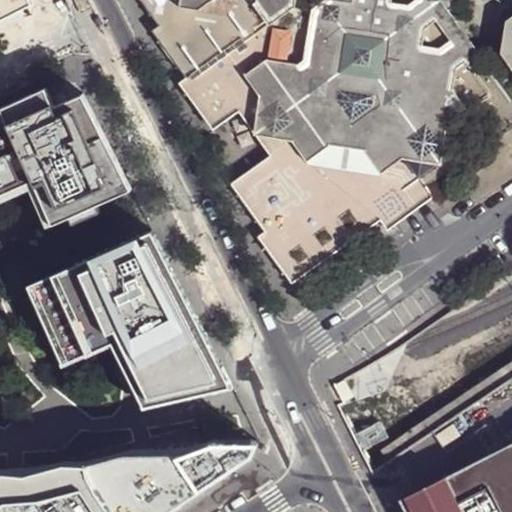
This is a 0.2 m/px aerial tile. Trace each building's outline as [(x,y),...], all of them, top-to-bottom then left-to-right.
[(142,0),(147,6),(161,27),(154,32),(188,79),(182,85),(215,132),(240,114),(253,133),(271,158),(233,185),(266,232),(260,238),(281,266),(293,284),(324,261),(318,252),(299,265),(295,259),(279,237),(285,234),(254,185),(294,157),(251,94),(220,115),(200,86),(207,81),(175,34),(181,29),(161,0),(142,0)] [(161,0),(181,29),(175,34),(207,81),(200,86),(220,115),(251,94),(294,157),(254,185),(285,234),(279,237),(295,259),(299,265),(318,252),(324,261),(381,220),(393,212),(395,207),(394,202),(393,197),(384,184),(385,181),(382,176),(410,161),(421,160),(420,174),(424,180),(465,150),(450,130),(492,99),(472,70),(421,0),(161,0)] [(421,0),(472,70),(484,61),(440,0),(421,0)] [(511,19),(505,24),(500,56),(511,71),(511,19)] [(0,197),(32,183),(52,227),(138,187),(88,87),(53,103),(46,88),(0,108),(0,197)] [(410,161),(382,176),(385,181),(384,184),(393,197),(394,202),(395,207),(393,212),(381,220),(389,232),(434,200),(435,198),(423,180),(421,181),(419,178),(420,174),(421,160),(410,161)] [(158,224),(30,282),(66,362),(119,339),(149,404),(238,381),(158,224)] [(337,388),(347,404),(356,399),(347,382),(337,388)] [(491,393),(465,409),(477,428),(503,412),(491,393)] [(0,511),(168,511),(254,454),(259,438),(216,437),(188,450),(125,449),(86,461),(61,461),(27,473),(0,470),(0,511)] [(511,511),(511,443),(401,499),(407,511),(511,511)]
